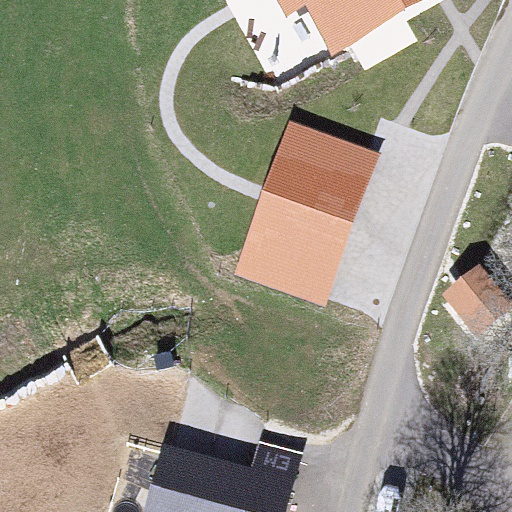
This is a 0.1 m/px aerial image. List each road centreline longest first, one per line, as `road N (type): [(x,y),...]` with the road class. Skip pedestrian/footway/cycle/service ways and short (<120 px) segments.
road 1 (unclassified): [(418,328),(511,63)]
road 2 (track): [(373,511),(418,328)]
